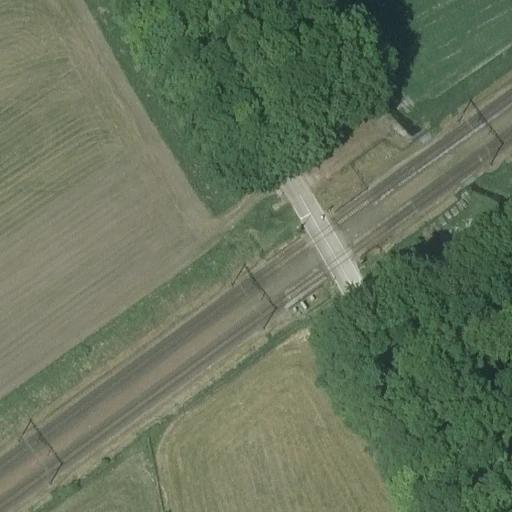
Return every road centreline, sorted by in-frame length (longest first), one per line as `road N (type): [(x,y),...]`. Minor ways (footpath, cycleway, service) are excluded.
road 1 (unclassified): [(474,511),(342,259),(184,0)]
road 2 (track): [(367,309),(430,281),(511,218)]
